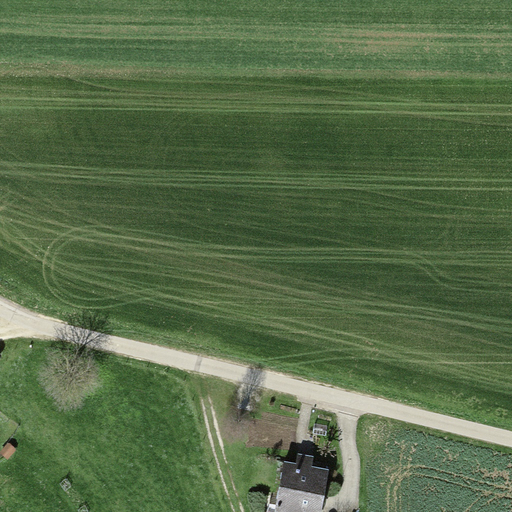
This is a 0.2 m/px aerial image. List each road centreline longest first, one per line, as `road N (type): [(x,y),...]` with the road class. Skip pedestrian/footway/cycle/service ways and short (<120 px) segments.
road 1 (track): [(511,439),(40,326),(0,306)]
road 2 (track): [(235,511),(195,363)]
